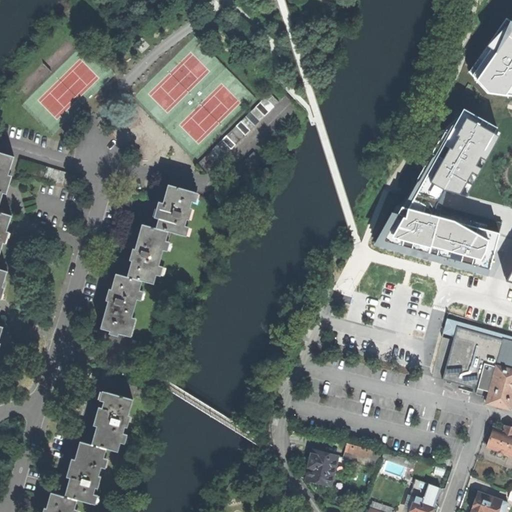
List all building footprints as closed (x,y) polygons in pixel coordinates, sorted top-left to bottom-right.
[(485,46),(467,70),(489,93),(511,95),(511,22),(506,20),(485,46)] [(199,164),(209,173),(281,101),(272,93),(199,164)] [(425,179),(417,194),(436,200),(440,192),(467,200),(485,168),(501,136),(465,116),(428,182),(425,179)] [(0,211),(0,212),(6,194),(9,195),(11,190),(12,185),(9,184),(17,157),(0,152),(0,211)] [(255,152),(236,171),(245,180),(265,162),(255,152)] [(24,159),(20,172),(71,187),(75,174),(24,159)] [(238,188),(229,179),(210,198),(219,207),(238,188)] [(197,193),(170,186),(165,204),(164,204),(163,210),(160,219),(161,220),(158,229),(170,233),(184,237),(197,193)] [(490,270),(499,234),(460,223),(403,207),(399,216),(403,217),(387,238),(490,270)] [(0,261),(6,240),(13,216),(0,212),(0,211),(0,261)] [(156,285),(170,233),(158,229),(144,225),(136,255),(129,278),(144,282),(156,285)] [(0,305),(2,299),(4,300),(5,295),(7,288),(5,288),(10,272),(0,268),(0,305)] [(129,337),(144,282),(129,278),(118,275),(110,304),(102,330),(129,337)] [(511,339),(448,320),(444,336),(454,337),(443,380),(487,392),(483,405),(511,411),(511,408),(511,339)] [(135,401),(109,394),(102,417),(93,446),(109,450),(120,454),(135,401)] [(511,426),(506,424),(504,431),(493,427),(487,446),(499,450),(504,452),(511,454),(511,426)] [(92,506),(109,450),(93,446),(82,442),(74,470),(66,498),(79,502),(92,506)] [(346,443),(345,450),(370,456),(371,449),(346,443)] [(306,480),(331,485),(338,456),(313,450),(312,456),(311,456),(308,459),(308,461),(307,463),(308,464),(308,468),(309,468),(306,480)] [(409,511),(430,511),(435,499),(439,488),(425,483),(420,498),(415,496),(409,511)] [(471,511),(497,511),(498,511),(500,511),(504,511),(508,503),(479,492),(475,503),(471,511)] [(75,511),(79,502),(66,498),(52,494),(46,511),(75,511)] [(368,511),(390,511),(392,508),(372,501),(368,511)]
